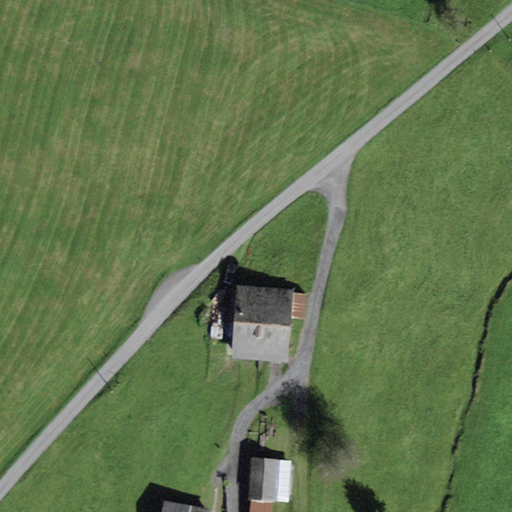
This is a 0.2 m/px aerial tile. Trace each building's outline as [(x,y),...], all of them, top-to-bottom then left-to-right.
[(297,311),(309,311),(309,286),(297,286),(297,311)] [(241,289),(237,357),(286,361),(292,293),(241,289)] [(254,461),(251,497),(272,499),(275,463),(254,461)] [(272,499),(286,501),(289,465),(275,463),(272,499)] [(250,511),(270,511),(272,499),(251,497),(250,511)]
